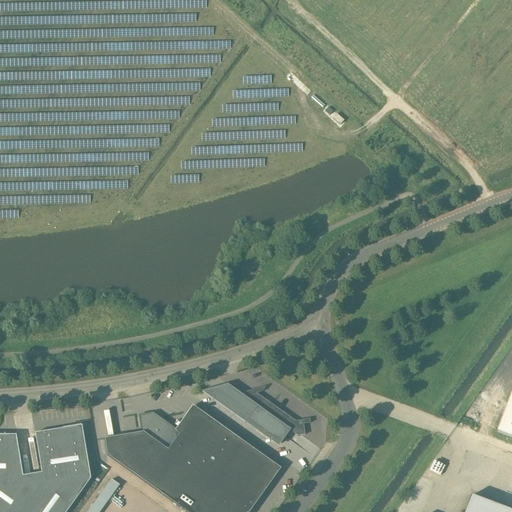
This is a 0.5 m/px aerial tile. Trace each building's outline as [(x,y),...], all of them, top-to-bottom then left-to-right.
[(336,114),(332,118),(340,125),(344,121),(336,114)] [(228,385),(201,392),(246,424),(248,421),(248,420),(263,398),(256,393),(244,396),(228,385)] [(511,394),(498,431),(511,436),(511,394)] [(263,398),(248,420),(248,421),(281,444),(290,431),(298,436),(305,435),(304,424),(300,425),(299,421),(296,422),(263,398)] [(143,433),(105,439),(105,440),(108,456),(118,463),(186,511),(250,511),(275,477),(279,472),(281,469),(198,410),(193,406),(176,430),(153,414),(140,416),(143,433)] [(42,474),(33,475),(37,511),(66,511),(90,479),(82,426),(35,434),(42,474)] [(0,435),(0,511),(37,511),(33,475),(23,477),(16,436),(0,435)] [(424,478),(433,481),(423,510),(429,511),(435,511),(444,487),(441,486),(446,474),(428,467),(424,478)] [(110,477),(85,511),(98,511),(120,480),(112,474),(110,477)] [(511,511),(471,496),(465,511),(511,511)]
